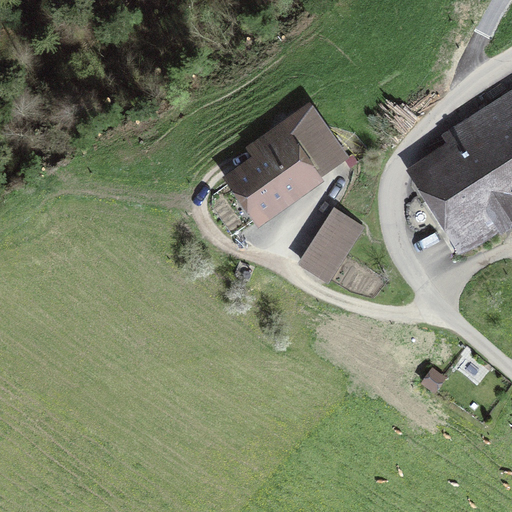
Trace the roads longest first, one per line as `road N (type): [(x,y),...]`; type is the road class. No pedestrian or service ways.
road 1 (track): [(511,61),(416,144),(393,198),(394,224),(423,283),(511,368)]
road 2 (track): [(221,175),(203,187),(197,216),(241,256),(318,295),(382,313),(446,313)]
